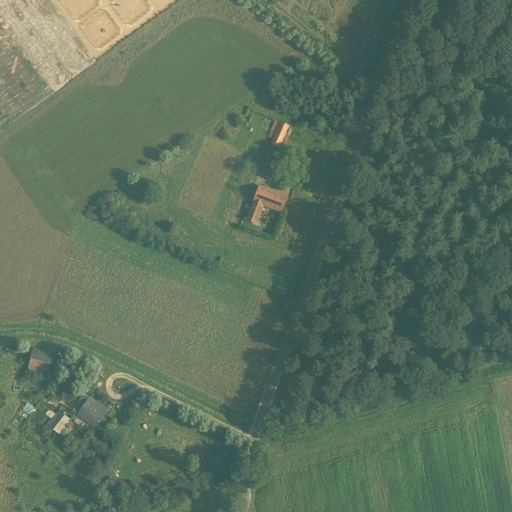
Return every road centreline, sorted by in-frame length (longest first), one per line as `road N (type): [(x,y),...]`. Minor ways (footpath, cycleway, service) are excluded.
road 1 (tertiary): [(242,511),(258,419),(416,0)]
road 2 (track): [(255,440),(149,390),(115,398)]
